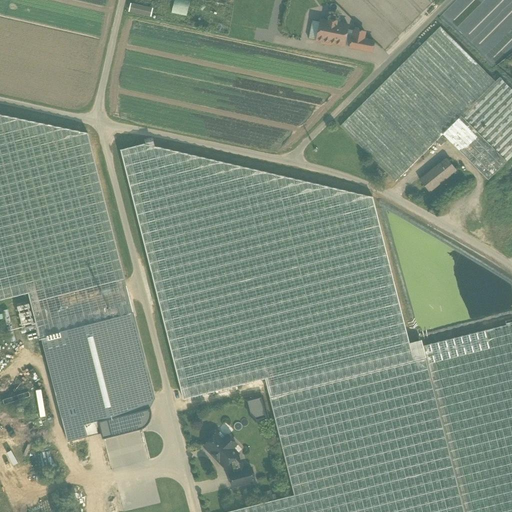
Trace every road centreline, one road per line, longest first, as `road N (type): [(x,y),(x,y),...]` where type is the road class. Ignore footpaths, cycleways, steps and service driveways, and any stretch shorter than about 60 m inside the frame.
road 1 (unclassified): [(511,267),(346,177),(100,124)]
road 2 (unclassified): [(100,124),(198,511)]
road 3 (track): [(450,0),(287,161)]
road 4 (track): [(437,221),(478,183),(449,151),(393,197)]
road 5 (track): [(100,124),(124,0)]
